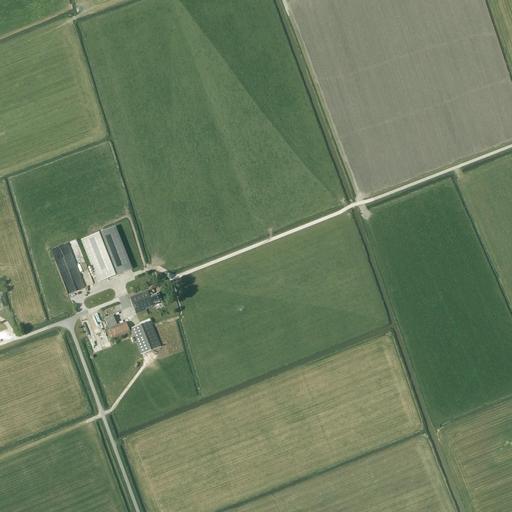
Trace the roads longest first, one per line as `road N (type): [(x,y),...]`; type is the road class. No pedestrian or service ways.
road 1 (track): [(107,305),(511,145)]
road 2 (unclassified): [(140,511),(68,321),(21,339)]
